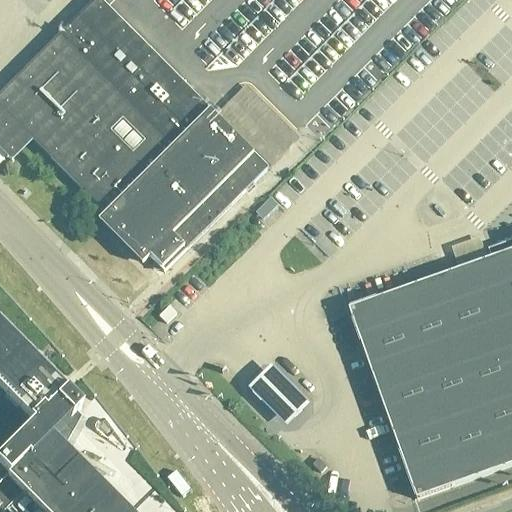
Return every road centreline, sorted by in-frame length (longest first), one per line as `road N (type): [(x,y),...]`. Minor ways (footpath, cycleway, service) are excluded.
road 1 (unclassified): [(0,217),(162,396)]
road 2 (unclassified): [(298,511),(162,396)]
road 3 (unclassified): [(162,396),(250,511)]
